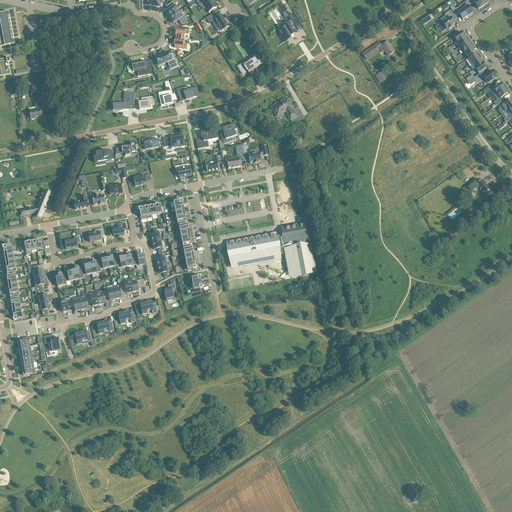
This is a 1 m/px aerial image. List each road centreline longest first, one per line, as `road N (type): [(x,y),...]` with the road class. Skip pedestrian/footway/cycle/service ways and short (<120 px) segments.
road 1 (unclassified): [(0,151),(237,105),(393,9)]
road 2 (unclassified): [(511,175),(393,9)]
road 3 (residential): [(60,322),(96,318),(152,292),(139,243)]
